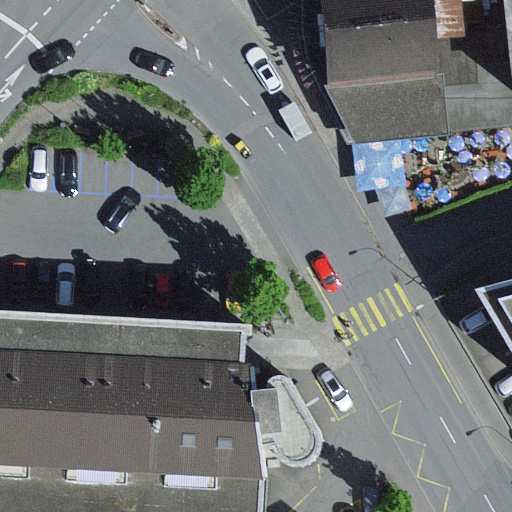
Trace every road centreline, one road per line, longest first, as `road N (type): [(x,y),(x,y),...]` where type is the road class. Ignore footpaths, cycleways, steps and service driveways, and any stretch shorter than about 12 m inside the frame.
road 1 (tertiary): [(358,272),(226,78),(132,0)]
road 2 (tertiary): [(494,511),(358,272)]
road 3 (residential): [(511,209),(358,272)]
